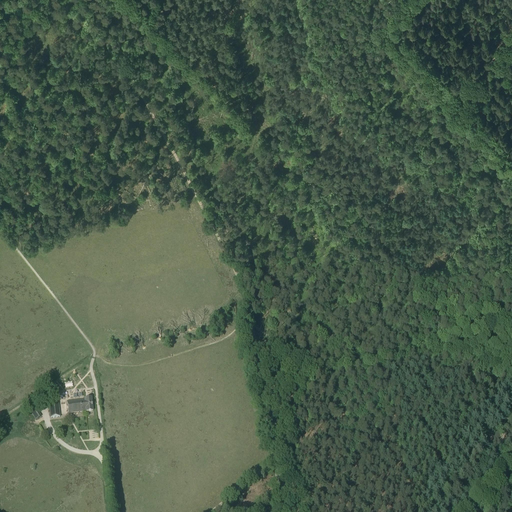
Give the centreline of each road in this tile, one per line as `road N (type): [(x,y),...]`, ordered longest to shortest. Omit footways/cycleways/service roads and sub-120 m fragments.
road 1 (track): [(90,0),(214,231),(249,315)]
road 2 (track): [(286,511),(250,319)]
